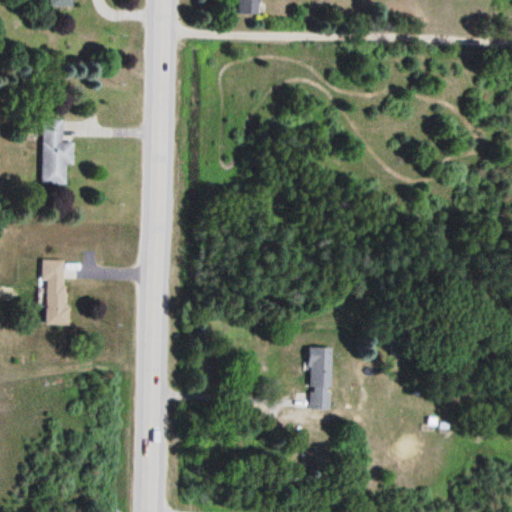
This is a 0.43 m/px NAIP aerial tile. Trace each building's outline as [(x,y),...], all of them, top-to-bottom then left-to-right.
[(48,0),(48,9),(71,9),(71,0),(48,0)] [(234,0),(235,14),(258,14),(258,0),(234,0)] [(40,186),(65,186),(65,166),(72,166),(73,143),(61,143),(62,119),(41,119),(40,186)] [(45,282),(44,326),(65,327),(66,262),(41,261),(41,282),(45,282)] [(306,411),(330,411),(330,348),(306,348),(306,411)]
